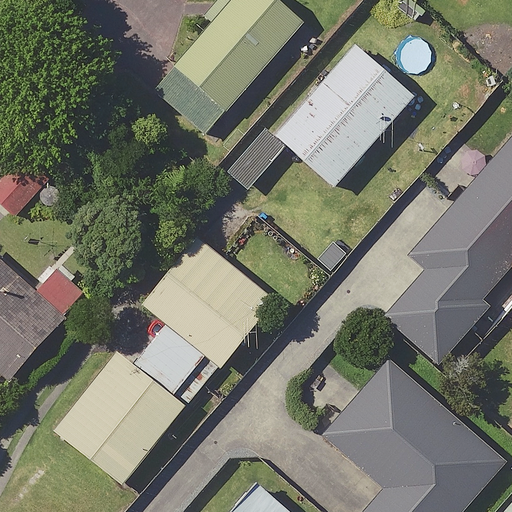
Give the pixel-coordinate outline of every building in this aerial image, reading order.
[(304,23),(275,0),(236,0),(175,74),(227,116),(304,23)] [(357,49),(275,139),(335,193),(417,102),(357,49)] [(262,136),(228,174),(249,193),(283,154),(262,136)] [(381,321),(440,370),(490,311),(485,306),(511,273),(511,138),(409,260),(423,271),(381,321)] [(49,180),(24,157),(0,181),(0,203),(14,217),(49,180)] [(277,305),(196,242),(143,309),(223,372),(277,305)] [(0,263),(0,375),(12,387),(68,325),(0,263)] [(186,408),(118,355),(54,435),(121,489),(186,408)] [(465,511),(507,466),(390,362),(321,440),(380,491),(362,511),(465,511)] [(287,511),(257,485),(233,511),(287,511)]
